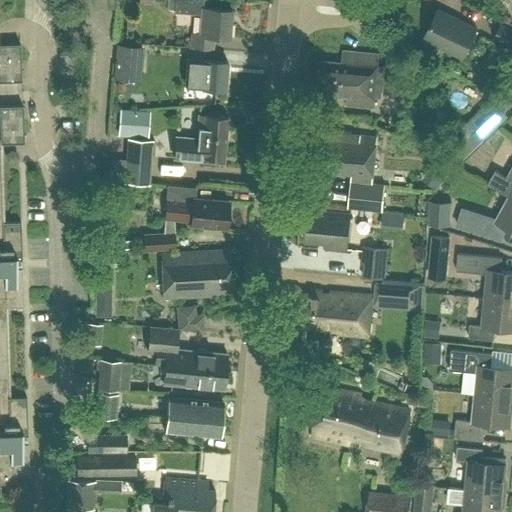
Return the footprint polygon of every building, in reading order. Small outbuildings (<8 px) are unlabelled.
[(203,0),(174,0),(174,11),(195,13),(195,18),(200,18),(199,32),(191,31),(190,47),(212,49),(213,35),(229,36),(231,8),(207,6),(207,8),(202,7),(203,0)] [(477,28),(438,9),(424,38),(464,57),(477,28)] [(511,30),(500,25),(494,38),(511,46),(511,30)] [(0,43),(0,175),(3,175),(1,139),(23,138),(20,42),(0,43)] [(118,43),(114,78),(143,80),(145,45),(118,43)] [(406,46),(388,44),(386,68),(377,67),(379,52),(344,50),(343,61),(321,59),(319,89),(340,90),(340,94),(348,95),(348,103),(374,105),(375,92),(402,95),(406,46)] [(152,63),(186,63),(186,48),(152,48),(152,63)] [(228,60),(203,58),(203,59),(192,58),(191,70),(203,70),(201,86),(225,88),(228,60)] [(463,129),(471,138),(497,118),(489,108),(463,129)] [(511,116),(505,109),(470,143),(480,153),(511,122),(511,116)] [(125,111),(125,134),(152,135),(152,112),(125,111)] [(227,117),(198,114),(196,137),(175,136),(173,163),(223,167),(227,117)] [(377,136),(322,130),(322,137),(315,136),(312,168),(351,172),(348,205),(382,208),(385,185),(372,184),(377,136)] [(153,139),(127,137),(123,182),(149,184),(153,139)] [(437,157),(428,167),(443,179),(451,169),(437,157)] [(509,197),(511,198),(511,169),(499,191),(509,197)] [(0,351),(8,351),(7,306),(23,305),(22,267),(17,267),(16,259),(22,258),(21,220),(4,221),(3,175),(0,175),(0,351)] [(197,186),(170,184),(167,217),(193,220),(192,224),(227,227),(227,223),(229,222),(231,211),(229,211),(230,199),(196,196),(197,186)] [(511,198),(509,197),(497,217),(462,206),(456,225),(499,238),(506,227),(511,231),(511,198)] [(351,213),(308,208),(305,240),(333,242),(333,247),(348,249),(351,213)] [(175,248),(174,231),(143,233),(144,250),(175,248)] [(432,265),(431,278),(454,281),(458,243),(442,241),(439,266),(432,265)] [(389,247),(364,245),(361,276),(386,278),(389,247)] [(232,294),(229,249),(162,253),(165,298),(232,294)] [(485,297),(511,299),(511,270),(500,269),(501,257),(459,254),(458,266),(487,268),(485,297)] [(422,310),(424,286),(375,282),(373,307),(422,310)] [(346,293),(313,290),(312,294),(300,293),(297,323),(314,325),(313,329),(367,335),(371,295),(346,292),(346,293)] [(511,299),(485,297),(482,324),(470,323),(469,336),(493,338),(494,326),(511,327),(511,299)] [(158,364),(171,365),(225,370),(227,353),(207,352),(206,348),(198,348),(194,350),(174,348),(176,334),(153,332),(151,350),(160,350),(158,364)] [(467,351),(452,349),(450,370),(479,373),(476,393),(511,396),(511,366),(491,365),(492,353),(467,351)] [(8,351),(0,351),(0,481),(29,481),(28,442),(23,442),(22,434),(28,434),(26,395),(10,396),(8,351)] [(121,413),(132,366),(114,362),(103,409),(121,413)] [(224,387),(225,370),(171,365),(170,382),(189,384),(193,387),(201,388),(204,385),(224,387)] [(361,393),(321,385),(311,435),(349,444),(351,437),(363,440),(362,443),(399,452),(409,408),(360,397),(361,393)] [(511,409),(511,396),(476,393),(474,421),(457,419),(455,436),(483,439),(485,422),(509,424),(510,409),(511,409)] [(165,413),(220,418),(222,401),(168,396),(168,395),(166,395),(165,413)] [(219,435),(220,418),(165,413),(163,430),(164,430),(219,435)] [(466,488),(504,492),(505,479),(503,479),(504,464),(481,461),(482,449),(457,446),(456,459),(469,460),(466,488)] [(135,474),(135,453),(75,454),(75,475),(135,474)] [(206,466),(233,467),(233,455),(206,455),(206,466)] [(205,501),(213,502),(214,488),(206,488),(206,480),(164,476),(162,501),(163,502),(182,504),(183,501),(204,503),(205,501)] [(430,511),(433,486),(416,484),(413,511),(430,511)] [(504,492),(466,488),(449,487),(448,500),(464,502),(463,511),(499,511),(501,505),(503,505),(504,492)] [(84,488),(77,503),(94,511),(102,497),(84,488)] [(369,491),(366,511),(408,511),(410,495),(369,491)] [(163,502),(162,501),(161,506),(152,505),(151,511),(212,511),(213,502),(205,501),(204,503),(183,501),(182,504),(163,502)]
